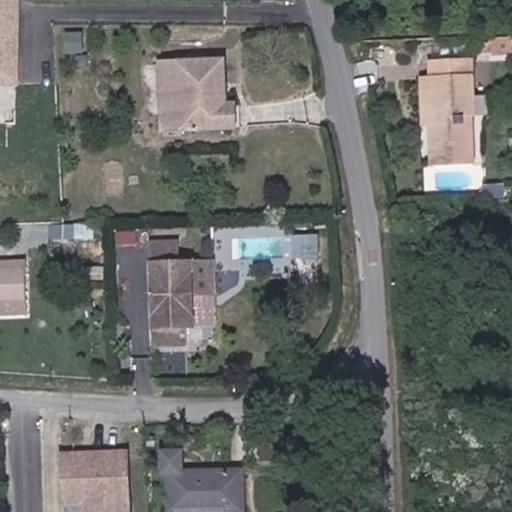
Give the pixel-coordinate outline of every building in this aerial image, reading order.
[(0,0),(0,85),(23,87),(26,0),(0,0)] [(436,124),(435,163),(475,163),(476,60),(437,59),(437,79),(436,124)] [(223,103),(223,60),(158,61),(159,125),(236,125),(236,102),(223,103)] [(425,79),(424,123),(436,124),(437,79),(425,79)] [(320,255),(321,236),(295,235),(295,255),(320,255)] [(177,254),(147,254),(149,355),(177,354),(177,338),(186,338),(185,304),(209,304),(209,273),(178,274),(177,254)] [(0,299),(14,300),(20,299),(18,264),(0,265),(0,299)] [(0,309),(15,309),(14,300),(0,299),(0,309)] [(209,337),(209,304),(185,304),(186,338),(209,337)] [(132,511),(133,449),(59,448),(58,506),(80,506),(80,511),(132,511)] [(167,477),(167,511),(238,511),(237,477),(167,477)]
